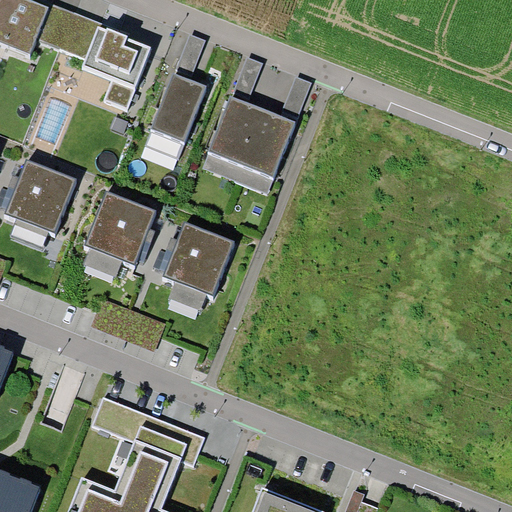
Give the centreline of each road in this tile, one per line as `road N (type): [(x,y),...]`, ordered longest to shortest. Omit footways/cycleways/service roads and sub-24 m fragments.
road 1 (residential): [(0,318),(494,511)]
road 2 (residential): [(511,144),(142,0)]
